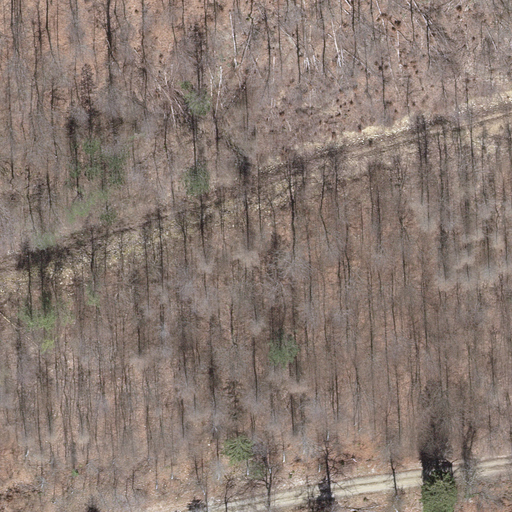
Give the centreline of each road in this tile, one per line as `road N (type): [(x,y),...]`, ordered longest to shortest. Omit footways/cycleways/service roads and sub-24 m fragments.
road 1 (track): [(0,266),(347,152),(511,113)]
road 2 (track): [(511,464),(212,511)]
